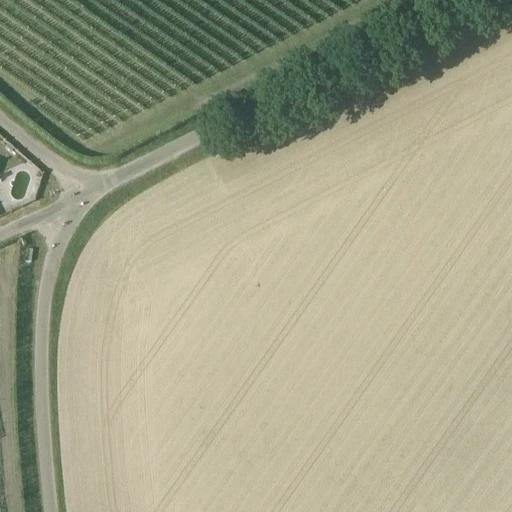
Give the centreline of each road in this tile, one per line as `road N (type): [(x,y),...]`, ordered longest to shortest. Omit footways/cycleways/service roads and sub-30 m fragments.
road 1 (unclassified): [(75,197),(466,0)]
road 2 (unclassified): [(52,511),(40,295),(75,197)]
